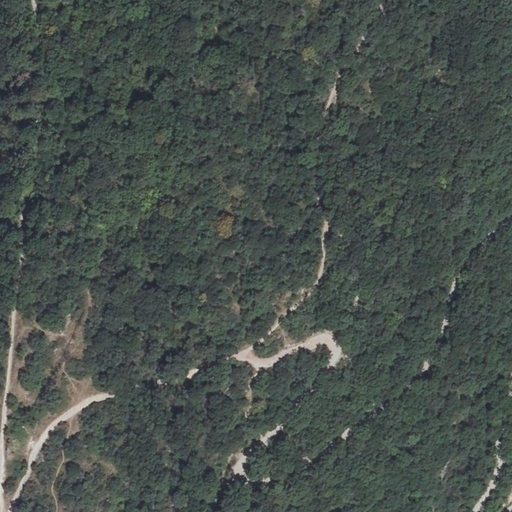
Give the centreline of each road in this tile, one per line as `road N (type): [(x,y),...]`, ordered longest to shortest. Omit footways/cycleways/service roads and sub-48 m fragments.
road 1 (track): [(511,215),(459,272),(438,350),(383,412),(280,480),(245,483),(236,476),(238,461),(336,355)]
road 2 (track): [(5,511),(38,442),(74,409),(236,357)]
road 3 (track): [(470,511),(500,464),(501,418),(511,386)]
